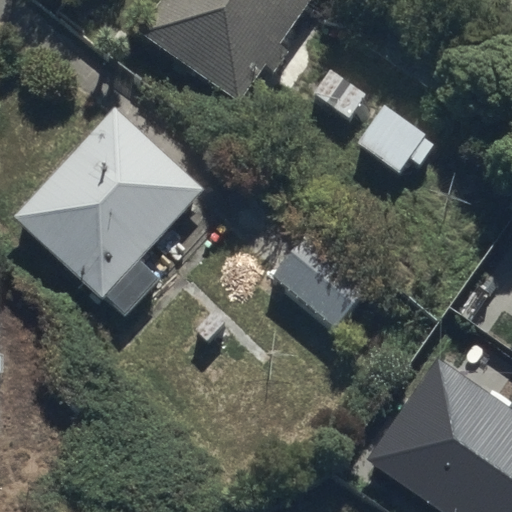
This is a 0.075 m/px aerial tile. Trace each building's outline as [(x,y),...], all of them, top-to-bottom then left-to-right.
[(171,0),(141,45),(243,115),(321,0),(171,0)] [(118,121),(15,232),(102,312),(205,201),(118,121)] [(379,121),(354,158),(399,189),(408,175),(418,182),(434,159),(379,121)] [(314,241),(274,285),(334,339),(374,294),(314,241)] [(511,511),(511,407),(438,358),(366,462),(440,511),(511,511)] [(72,374),(45,400),(78,435),(105,409),(72,374)]
